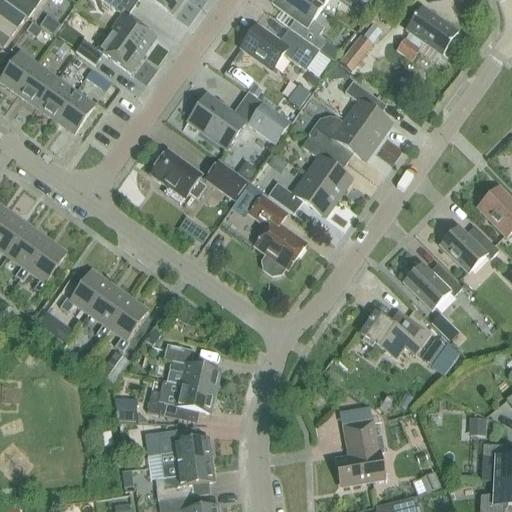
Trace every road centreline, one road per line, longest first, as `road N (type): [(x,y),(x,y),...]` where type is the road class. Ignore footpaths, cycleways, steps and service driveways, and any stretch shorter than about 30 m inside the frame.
road 1 (residential): [(275,341),(318,310),(511,45)]
road 2 (residential): [(83,201),(228,0)]
road 3 (residential): [(275,341),(260,322),(83,201)]
road 4 (residential): [(262,511),(254,468),(275,341)]
